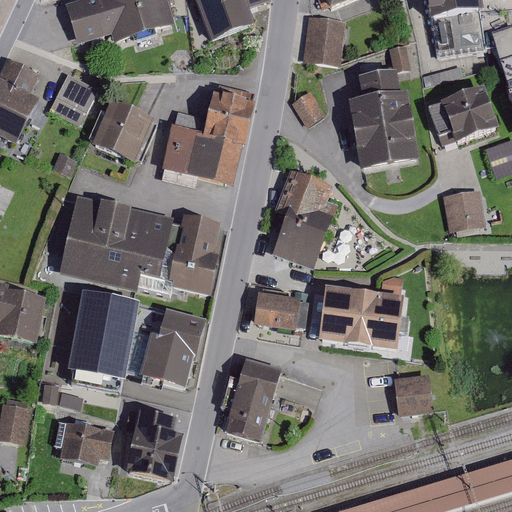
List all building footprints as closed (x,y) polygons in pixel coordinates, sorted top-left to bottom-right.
[(94,0),(95,1),(65,10),(77,51),(112,41),(114,49),(175,31),(166,0),(94,0)] [(200,0),(194,2),(212,49),(256,31),(249,14),(272,6),(269,0),(200,0)] [(323,0),(331,17),(369,0),(323,0)] [(482,21),(478,0),(424,0),(429,30),(432,30),(438,63),(486,55),(482,21)] [(511,0),(478,0),(482,21),(511,17),(511,0)] [(486,55),(496,54),(511,111),(511,17),(482,21),(486,55)] [(347,26),(309,22),(303,67),(341,72),(347,26)] [(407,51),(389,54),(394,77),(411,74),(407,51)] [(8,64),(0,80),(0,143),(17,152),(40,105),(31,101),(41,81),(8,64)] [(362,108),(349,110),(361,179),(420,169),(408,100),(401,101),(397,78),(358,85),(362,108)] [(99,94),(68,79),(50,116),(81,131),(99,94)] [(164,177),(162,185),(195,194),(197,185),(233,193),(243,153),(246,154),(255,111),(252,110),(254,99),(219,91),(217,101),(213,101),(209,124),(178,117),(175,133),(172,132),(162,176),(164,177)] [(499,136),(484,95),(428,115),(442,152),(455,147),(456,151),(499,136)] [(311,97),(292,108),(307,132),(326,120),(311,97)] [(94,148),(92,153),(135,171),(138,166),(142,168),(158,131),(153,129),(155,127),(111,108),(107,119),(102,116),(89,145),(94,148)] [(511,178),(511,144),(484,155),(495,184),(511,178)] [(78,166),(60,158),(53,175),(71,183),(78,166)] [(334,193),(291,177),(275,218),(288,223),(274,259),(315,274),(339,210),(329,206),(334,193)] [(480,195),(443,201),(450,237),(486,231),(480,195)] [(77,202),(58,283),(138,301),(140,295),(171,302),(172,293),(173,290),(167,289),(180,232),(172,230),(174,224),(77,202)] [(183,221),(180,232),(167,289),(173,290),(172,293),(210,302),(211,298),(215,299),(227,237),(223,236),(225,231),(183,221)] [(382,299),(401,300),(403,282),(393,281),(383,286),(382,299)] [(10,292),(0,289),(0,342),(37,350),(47,305),(8,297),(10,292)] [(258,300),(254,332),(297,338),(297,335),(306,336),(309,310),(300,309),(301,306),(288,304),(289,298),(263,295),(263,301),(258,300)] [(326,296),(319,350),(398,360),(405,306),(326,296)] [(140,312),(83,301),(68,380),(74,381),(72,389),(118,398),(120,389),(126,390),(128,379),(140,312)] [(140,312),(128,379),(140,381),(140,386),(187,398),(195,365),(196,365),(206,328),(140,312)] [(225,438),(262,449),(283,377),(246,366),(240,387),(230,384),(221,415),(231,418),(225,438)] [(430,382),(394,386),(399,424),(434,419),(430,382)] [(59,404),(60,390),(50,389),(49,403),(59,404)] [(84,403),(63,397),(59,409),(81,414),(84,403)] [(7,410),(3,410),(0,427),(0,445),(25,450),(31,414),(27,413),(28,407),(8,404),(7,410)] [(174,490),(183,443),(174,441),(177,426),(130,417),(127,435),(136,436),(127,481),(174,490)] [(114,438),(67,430),(61,465),(99,472),(100,465),(109,467),(114,438)] [(511,471),(378,511),(462,511),(511,497),(511,471)]
